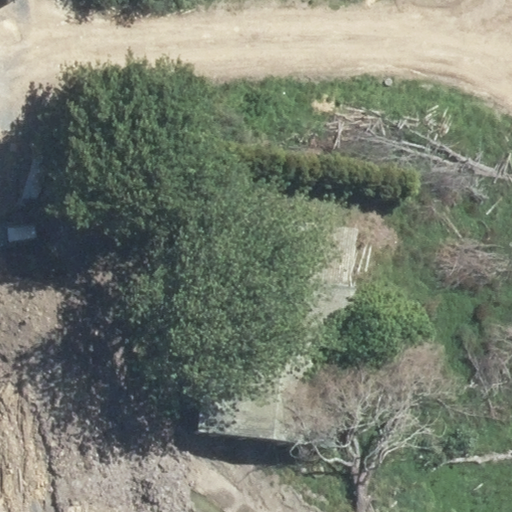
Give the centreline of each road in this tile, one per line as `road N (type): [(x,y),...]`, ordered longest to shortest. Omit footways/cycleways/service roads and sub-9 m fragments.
road 1 (residential): [(0,237),(414,338)]
road 2 (residential): [(414,338),(404,511)]
